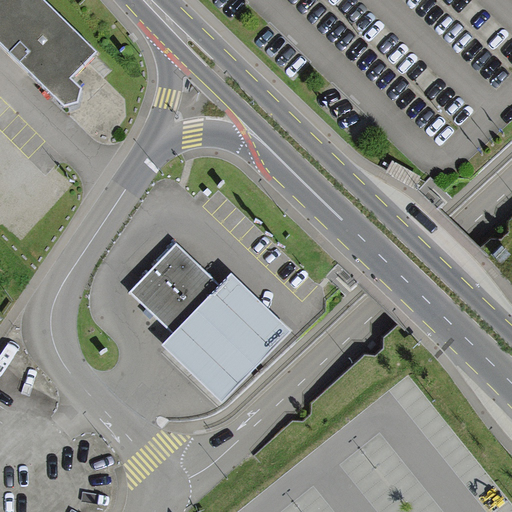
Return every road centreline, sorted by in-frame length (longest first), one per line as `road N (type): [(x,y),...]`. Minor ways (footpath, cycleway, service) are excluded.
road 1 (residential): [(511,187),(220,456),(158,488)]
road 2 (primary): [(511,333),(239,71),(185,37)]
road 3 (residential): [(91,395),(56,350),(51,312),(150,154)]
road 4 (primary): [(185,37),(221,90),(299,164),(342,219)]
road 5 (primary): [(342,219),(511,381)]
road 6 (residential): [(150,154),(192,133),(229,135),(342,219)]
road 7 (residential): [(167,19),(171,78),(150,154)]
